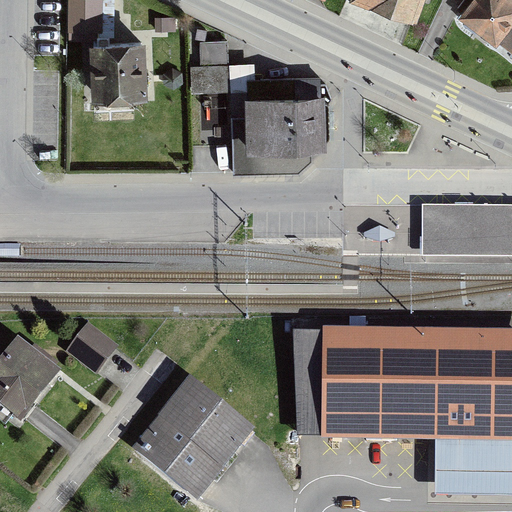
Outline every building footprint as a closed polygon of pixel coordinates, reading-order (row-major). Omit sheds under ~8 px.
[(100,28),(99,0),(69,0),(69,27),(100,28)] [(379,0),(414,12),(418,0),(379,0)] [(499,40),(500,38),(511,23),(511,0),(462,0),(457,6),(469,17),(464,23),(472,29),(477,23),(495,37),(499,40)] [(167,20),(153,20),(153,31),(167,30),(167,20)] [(511,23),(500,38),(511,48),(511,23)] [(143,92),(141,42),(108,43),(108,36),(98,37),(98,44),(93,44),(95,94),(143,92)] [(193,90),(229,88),(226,40),(200,41),(201,66),(192,66),(193,90)] [(248,87),(231,88),(233,172),(298,171),(310,158),(310,144),(321,144),(321,142),(329,137),(328,102),(320,98),(319,77),(255,79),(255,84),(248,84),(248,87)] [(454,251),(424,251),(424,257),(511,257),(511,250),(474,251),(474,215),(511,214),(511,211),(424,211),(424,215),(454,215),(454,216),(454,251)] [(511,214),(474,215),(474,251),(511,250),(511,214)] [(424,215),(424,251),(454,251),(454,216),(454,215),(424,215)] [(380,227),(364,233),(364,238),(379,243),(394,238),(394,233),(380,227)] [(71,353),(95,371),(113,347),(89,329),(71,353)] [(416,433),(439,434),(440,343),(328,341),(327,432),(416,433)] [(511,343),(440,343),(439,434),(511,434),(511,343)] [(55,373),(19,346),(0,369),(0,404),(19,419),(55,373)] [(136,451),(196,499),(250,432),(190,383),(136,451)] [(511,442),(435,443),(435,503),(511,502),(511,442)]
